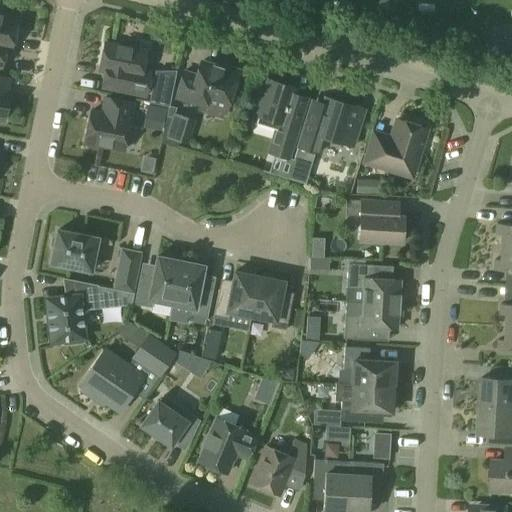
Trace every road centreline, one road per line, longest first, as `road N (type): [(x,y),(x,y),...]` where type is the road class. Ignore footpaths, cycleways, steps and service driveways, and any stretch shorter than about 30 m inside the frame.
road 1 (residential): [(210,511),(61,421),(22,378),(12,282),(34,187)]
road 2 (residential): [(428,511),(438,287),(489,100)]
road 3 (tertiary): [(489,100),(156,0)]
road 4 (residential): [(281,231),(249,245),(198,237),(146,211),(34,187)]
road 5 (residential): [(34,187),(74,0)]
